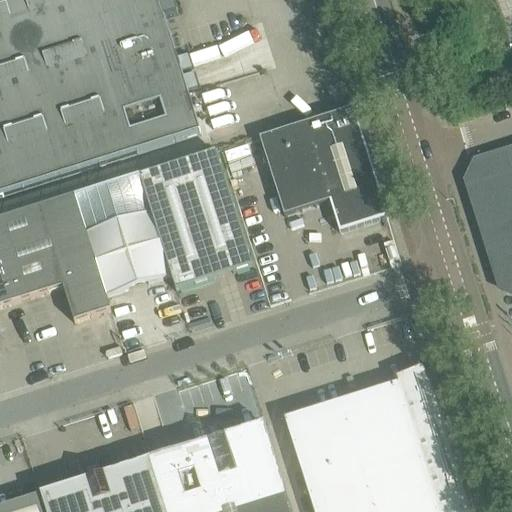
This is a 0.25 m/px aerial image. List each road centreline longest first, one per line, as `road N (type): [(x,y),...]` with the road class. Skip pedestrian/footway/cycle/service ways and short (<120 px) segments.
road 1 (unclassified): [(0,418),(454,271)]
road 2 (tertiary): [(365,0),(417,157)]
